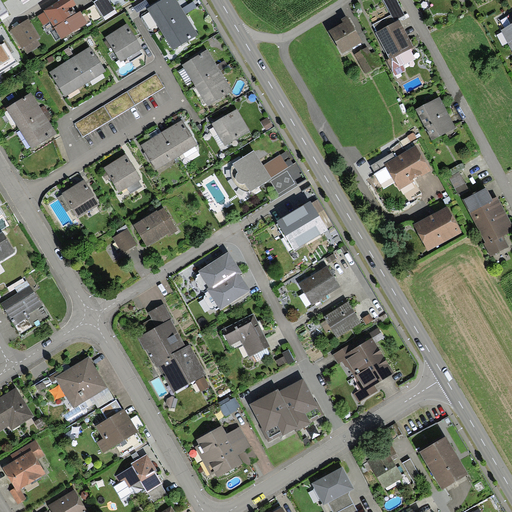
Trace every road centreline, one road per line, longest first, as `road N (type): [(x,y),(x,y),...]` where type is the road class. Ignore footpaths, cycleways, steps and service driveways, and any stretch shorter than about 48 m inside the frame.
road 1 (primary): [(240,37),(443,377)]
road 2 (residential): [(83,159),(182,97),(160,63),(66,119),(65,127)]
road 3 (residential): [(310,179),(90,315)]
road 4 (residential): [(230,511),(443,377)]
road 5 (residential): [(90,315),(204,511)]
road 6 (residential): [(404,0),(511,199)]
road 7 (residential): [(18,201),(90,315)]
road 8 (primary): [(443,377),(511,493)]
